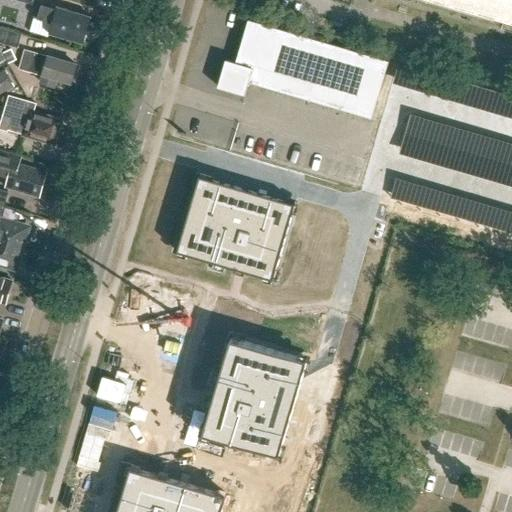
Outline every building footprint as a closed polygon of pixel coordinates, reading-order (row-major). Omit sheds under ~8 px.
[(511,0),(421,0),(511,26),(511,0)] [(55,9),(41,5),(37,19),(51,23),(48,33),(82,43),(90,16),(56,7),(55,9)] [(372,119),(389,61),(248,20),(236,62),(226,59),(218,87),(245,95),(249,82),(372,119)] [(0,28),(0,43),(17,48),(21,35),(0,28)] [(48,56),(28,51),(23,67),(42,73),(39,81),(52,85),(55,76),(70,81),(71,77),(74,75),(75,71),(73,68),(75,64),(48,56)] [(15,87),(6,71),(0,74),(0,86),(3,93),(15,87)] [(511,126),(511,101),(481,93),(474,116),(511,126)] [(56,140),(59,130),(57,129),(59,120),(33,113),(36,103),(9,95),(3,115),(12,117),(8,129),(24,134),(23,136),(33,138),(33,136),(53,142),(54,139),(56,140)] [(39,196),(46,171),(18,163),(21,155),(0,149),(0,174),(8,177),(5,186),(39,196)] [(177,238),(174,249),(178,250),(177,252),(213,262),(212,266),(223,269),(225,266),(238,269),(242,271),(273,280),(272,282),(276,283),(280,272),(276,271),(296,204),(200,176),(181,239),(177,238)] [(0,241),(21,247),(23,240),(27,238),(28,233),(26,230),(27,227),(0,218),(0,215),(3,206),(0,205),(0,241)] [(21,247),(0,241),(0,263),(15,268),(16,265),(19,263),(21,258),(19,255),(21,247)] [(11,280),(0,276),(0,301),(5,303),(5,300),(9,298),(11,292),(9,289),(11,280)] [(201,433),(200,437),(211,440),(212,436),(279,456),(307,360),(244,342),(245,338),(234,335),(233,338),(231,338),(221,374),(217,372),(214,384),(218,385),(212,402),(203,433),(201,433)] [(128,476),(117,511),(221,511),(223,508),(227,509),(230,497),(227,496),(227,495),(191,484),(192,481),(181,477),(180,481),(132,467),(132,465),(128,463),(125,475),(128,476)]
